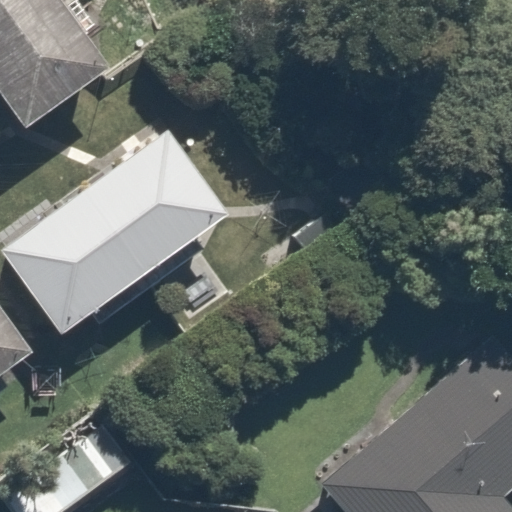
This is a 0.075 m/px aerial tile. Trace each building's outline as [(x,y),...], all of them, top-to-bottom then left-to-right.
[(0,0),(0,118),(84,63),(42,0),(0,0)] [(209,206),(152,126),(0,234),(0,273),(39,327),(209,206)] [(226,284),(194,245),(145,287),(177,325),(226,284)] [(0,347),(11,339),(0,323),(0,347)] [(511,511),(511,509),(494,487),(511,472),(511,372),(485,340),(310,482),(334,511),(511,511)] [(63,511),(105,478),(69,434),(0,490),(0,510),(1,511),(63,511)]
